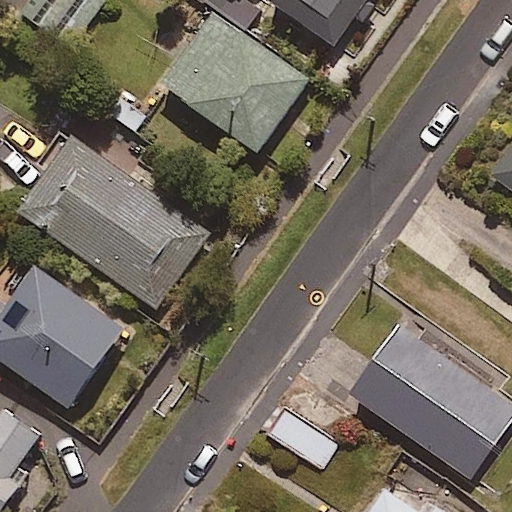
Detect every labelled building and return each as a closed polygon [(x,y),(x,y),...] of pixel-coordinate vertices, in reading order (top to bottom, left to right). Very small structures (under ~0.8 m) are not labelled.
[(374,0),(279,0),(277,4),(338,50),(374,0)] [(312,83),(220,20),(170,91),(262,155),(312,83)] [(217,230),(79,132),(21,212),(160,311),(217,230)] [(511,152),(495,177),(511,188),(511,152)] [(131,331),(42,272),(14,313),(0,303),(0,361),(76,412),(131,331)] [(511,428),(511,404),(407,330),(358,399),(474,482),(511,428)] [(339,443),(288,411),(272,437),(322,469),(339,443)] [(0,511),(13,511),(35,483),(20,472),(44,440),(9,414),(0,427),(0,511)] [(426,511),(391,487),(373,511),(426,511)]
